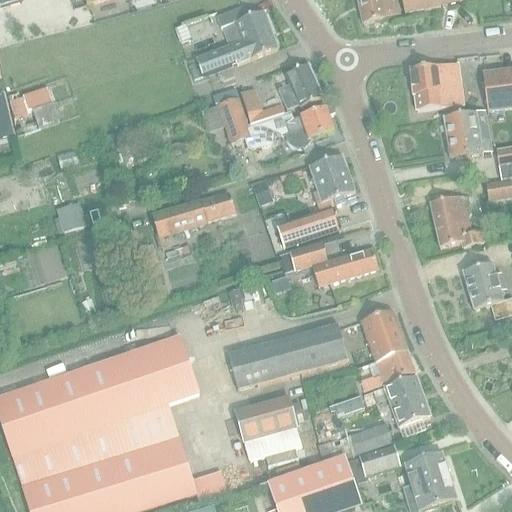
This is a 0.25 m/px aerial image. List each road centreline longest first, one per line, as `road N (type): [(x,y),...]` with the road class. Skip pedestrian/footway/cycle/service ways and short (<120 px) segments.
road 1 (tertiary): [(511,460),(457,393),(417,311),(340,63)]
road 2 (residential): [(340,63),(511,37)]
